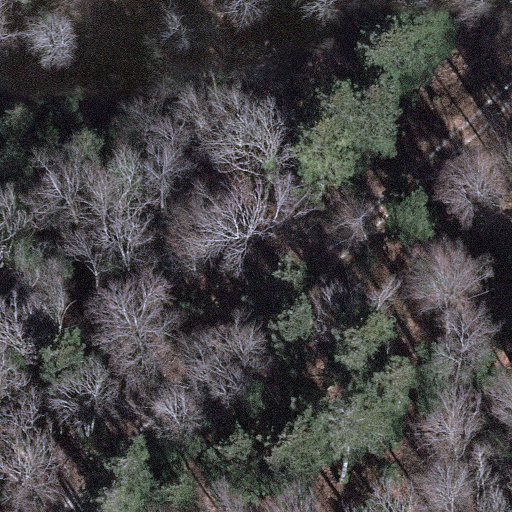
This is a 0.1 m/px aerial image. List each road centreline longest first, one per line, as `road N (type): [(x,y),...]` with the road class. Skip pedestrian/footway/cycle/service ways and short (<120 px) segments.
road 1 (track): [(56,511),(511,73)]
road 2 (track): [(0,60),(76,29),(118,0)]
